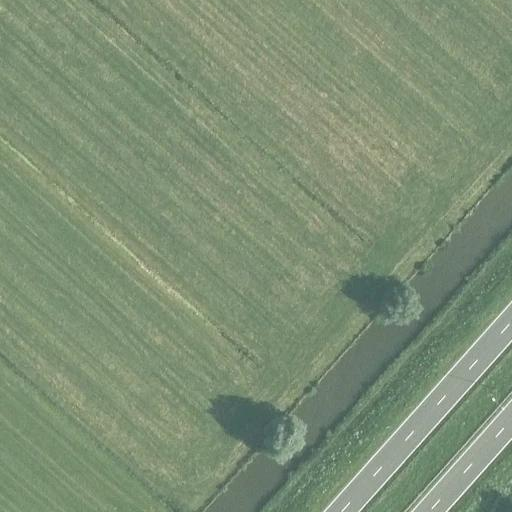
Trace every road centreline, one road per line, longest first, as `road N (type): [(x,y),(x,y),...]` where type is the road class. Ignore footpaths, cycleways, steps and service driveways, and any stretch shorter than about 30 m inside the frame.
road 1 (trunk): [(511,315),(336,511)]
road 2 (trunk): [(427,511),(511,417)]
